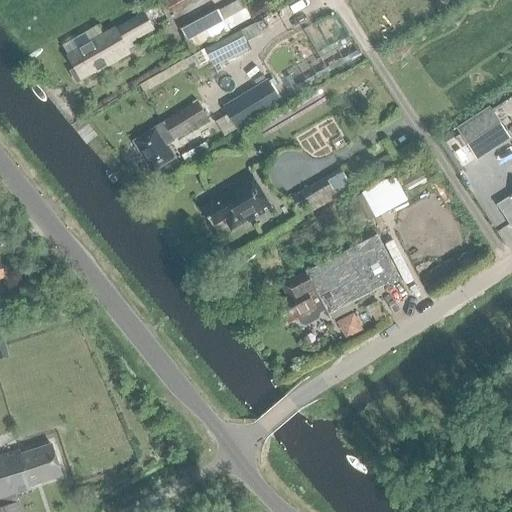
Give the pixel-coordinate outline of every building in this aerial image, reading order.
[(170,14),(161,0),(159,0),(157,1),(166,17),(170,14)] [(168,0),(166,1),(178,17),(187,10),(184,5),(190,0),(168,0)] [(229,30),(250,18),(239,0),(236,0),(218,10),(229,30)] [(145,32),(137,17),(68,57),(75,69),(69,72),(75,83),(88,76),(86,73),(94,69),(95,71),(117,59),(115,57),(126,51),(122,45),(145,32)] [(203,50),(209,62),(245,43),(245,42),(239,31),(203,50)] [(223,109),(235,129),(280,102),(267,81),(223,109)] [(173,140),(207,119),(196,102),(154,128),(154,129),(134,142),(151,171),(173,157),(162,140),(170,136),(173,140)] [(488,109),(454,130),(473,160),(507,140),(488,109)] [(189,149),(193,154),(207,146),(203,140),(189,149)] [(427,177),(424,170),(406,180),(410,187),(427,177)] [(211,197),(214,201),(202,209),(212,226),(229,216),(234,224),(246,217),(248,221),(270,208),(249,174),(211,197)] [(365,190),(377,217),(410,202),(398,175),(365,190)] [(452,199),(440,178),(431,183),(443,204),(452,199)] [(310,210),(323,203),(313,185),(300,193),(310,210)] [(367,194),(360,197),(368,219),(374,217),(367,194)] [(511,226),(511,194),(495,205),(510,228),(511,226)] [(327,315),(398,278),(375,235),(305,272),(305,273),(295,278),(300,288),(272,303),(284,325),(297,318),(300,324),(304,325),(316,319),(318,314),(317,313),(324,309),(327,315)] [(338,321),(348,338),(367,328),(357,311),(338,321)] [(383,314),(374,319),(377,326),(387,321),(383,314)] [(0,501),(28,493),(26,487),(58,476),(47,442),(16,452),(15,449),(0,453),(0,501)] [(0,505),(0,511),(15,511),(12,501),(0,505)]
